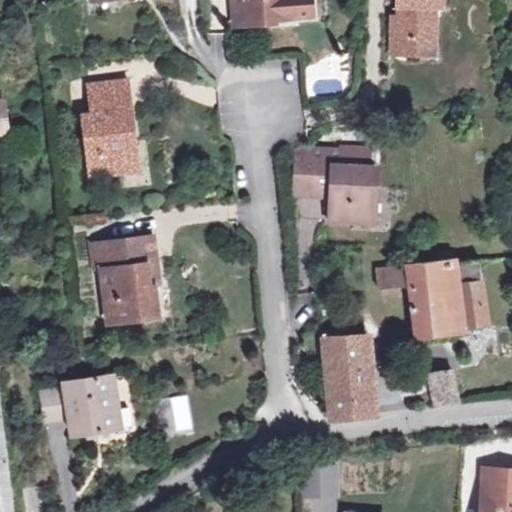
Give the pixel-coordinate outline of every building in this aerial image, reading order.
[(179,0),(153,0),(154,0),(181,18),(179,0)] [(293,0),(232,0),(234,16),(294,13),(293,0)] [(442,5),(442,0),(396,0),(397,4),(402,5),(402,18),(393,18),(393,54),(416,54),(417,42),(435,42),(435,5),(442,5)] [(435,54),(435,42),(417,42),(416,54),(435,54)] [(94,114),(85,115),(92,175),(134,170),(130,142),(135,142),(128,82),(90,86),(94,114)] [(294,189),(311,190),(311,196),(332,197),(331,220),(372,222),(375,170),(370,170),(371,150),(342,149),(342,153),(296,150),(294,189)] [(153,236),(111,241),(114,267),(102,269),(108,322),(153,316),(149,279),(159,278),(153,236)] [(114,267),(111,241),(91,244),(94,270),(102,269),(114,267)] [(416,335),(462,329),(488,326),(480,259),(453,262),(451,249),(436,251),(438,263),(377,271),(379,287),(409,283),(416,335)] [(324,339),(330,419),(374,416),(369,336),(324,339)] [(453,372),(440,375),(446,404),(459,402),(453,372)] [(64,390),(68,419),(71,435),(112,429),(109,409),(118,408),(113,374),(63,382),(64,390)] [(446,404),(440,375),(427,378),(433,406),(446,404)] [(44,422),(68,419),(64,390),(40,393),(44,422)] [(335,467),(304,468),(304,494),(336,494),(335,467)] [(511,511),(511,470),(505,470),(503,499),(499,498),(498,508),(484,507),(483,511),(511,511)]
